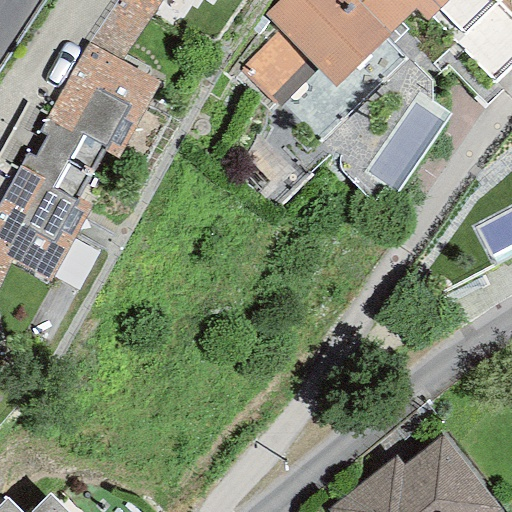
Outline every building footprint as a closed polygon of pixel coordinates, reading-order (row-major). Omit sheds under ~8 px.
[(120,61),(162,0),(116,0),(88,42),(120,61)] [(333,88),(389,33),(356,0),(278,0),(263,16),(278,31),(240,70),(277,108),(316,69),(333,88)] [(447,0),(356,0),(389,33),(415,10),(427,21),(447,0)] [(159,82),(120,61),(88,42),(37,131),(46,136),(40,148),(90,174),(104,150),(117,157),(159,82)] [(76,200),(90,174),(40,148),(34,157),(26,154),(0,205),(0,251),(12,258),(49,278),(87,206),(76,200)] [(0,283),(12,258),(0,251),(0,283)] [(327,509),(328,511),(494,511),(500,508),(440,433),(402,464),(395,455),(327,509)] [(0,503),(0,511),(64,511),(47,495),(30,511),(17,511),(5,498),(0,503)]
